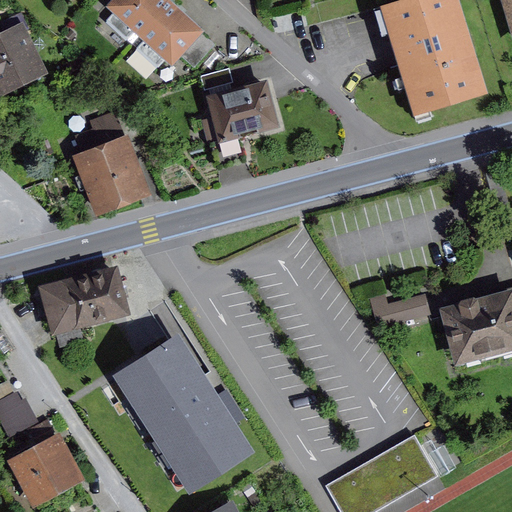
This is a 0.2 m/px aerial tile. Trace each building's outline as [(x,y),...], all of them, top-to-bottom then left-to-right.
[(136,29),(141,34),(169,3),(165,0),(116,0),(111,6),(116,11),(108,20),(128,38),(136,29)] [(403,0),(383,6),(414,106),(427,102),(429,110),(485,92),(456,0),(403,0)] [(199,31),(169,3),(141,34),(147,39),(138,48),(158,66),(167,57),(172,61),(199,31)] [(0,83),(1,87),(39,69),(21,32),(28,29),(21,14),(0,24),(0,25),(6,39),(0,41),(0,83)] [(233,83),(229,68),(201,76),(205,91),(233,83)] [(211,99),(217,118),(205,121),(210,139),(211,139),(218,167),(245,160),(238,134),(275,124),(264,84),(211,99)] [(87,190),(89,189),(97,208),(103,206),(140,192),(120,142),(84,156),(75,160),(87,190)] [(511,217),(500,171),(487,175),(500,224),(511,220),(511,217)] [(124,311),(114,271),(45,290),(60,345),(81,339),(77,323),(124,311)] [(462,309),(448,313),(460,356),(511,342),(511,308),(509,296),(488,302),(487,295),(460,302),(462,309)] [(371,300),(378,326),(429,313),(424,296),(387,305),(385,296),(371,300)] [(173,345),(127,374),(195,481),(241,452),(173,345)] [(0,409),(11,434),(37,422),(22,390),(0,400),(0,409)] [(75,476),(53,434),(13,456),(36,497),(75,476)] [(340,511),(375,511),(439,476),(415,435),(326,486),(340,511)]
